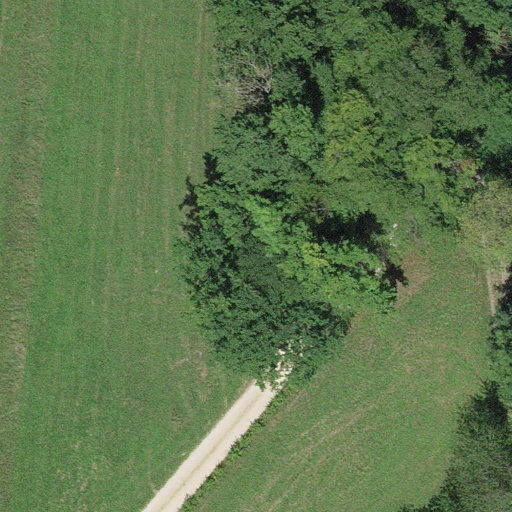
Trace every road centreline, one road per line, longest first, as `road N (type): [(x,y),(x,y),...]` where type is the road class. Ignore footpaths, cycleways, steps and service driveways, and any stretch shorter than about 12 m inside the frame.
road 1 (track): [(477,140),(278,352),(152,511)]
road 2 (track): [(511,406),(477,140)]
road 3 (track): [(450,0),(477,140)]
